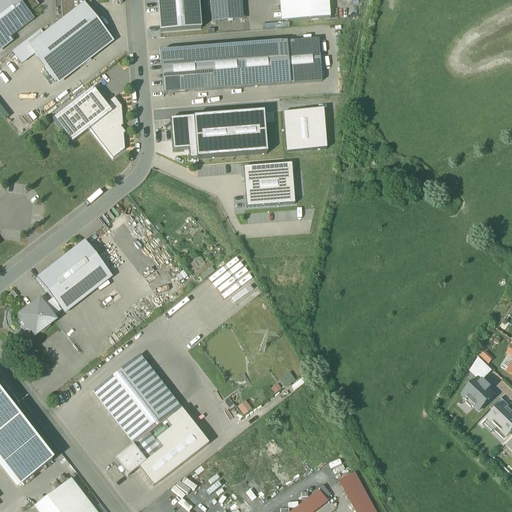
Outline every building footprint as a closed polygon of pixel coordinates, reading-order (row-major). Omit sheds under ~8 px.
[(0,0),(0,46),(33,21),(29,15),(16,0),(0,0)] [(16,0),(29,15),(39,7),(36,2),(32,0),(16,0)] [(60,0),(62,21),(83,4),(89,12),(89,5),(90,4),(89,0),(60,0)] [(197,0),(156,0),(159,34),(200,30),(197,0)] [(210,0),(212,23),(242,21),(240,0),(210,0)] [(328,0),(278,0),(280,23),(330,19),(328,0)] [(62,21),(27,47),(58,86),(113,43),(89,12),(83,4),(62,21)] [(318,39),(160,52),(164,95),(321,82),(318,39)] [(91,91),(52,122),(70,145),(90,129),(109,114),(103,107),(91,91)] [(113,99),(103,107),(109,114),(90,129),(112,158),(123,149),(120,107),(113,99)] [(326,150),(323,110),(283,113),(286,153),(326,150)] [(263,113),(169,120),(172,152),(188,151),(189,161),(266,154),(263,113)] [(291,163),(243,167),(246,206),(294,202),(291,163)] [(84,243),(36,280),(53,302),(58,308),(59,308),(106,271),(84,243)] [(223,276),(241,260),(238,256),(219,271),(223,276)] [(147,281),(156,272),(152,268),(143,277),(147,281)] [(210,288),(224,310),(255,291),(241,269),(210,288)] [(39,302),(19,317),(23,322),(21,323),(29,334),(31,332),(35,337),(55,322),(52,319),(62,311),(59,308),(58,308),(53,302),(44,309),(39,302)] [(184,343),(202,330),(185,305),(184,306),(181,302),(163,314),(177,334),(190,325),(194,331),(181,339),(184,343)] [(483,352),(477,359),(485,367),(491,360),(483,352)] [(139,357),(92,394),(133,447),(115,462),(126,475),(136,467),(152,488),(208,445),(181,410),(139,357)] [(286,374),(277,382),(283,390),(293,382),(286,374)] [(462,394),(478,411),(493,396),(476,379),(462,394)] [(276,385),(269,391),(273,395),(279,390),(276,385)] [(53,461),(0,393),(0,469),(16,490),(53,461)] [(235,408),(241,417),(250,411),(244,402),(235,408)] [(487,419),(505,437),(511,429),(511,415),(500,405),(487,419)] [(100,426),(86,434),(89,439),(103,431),(100,426)] [(374,511),(354,474),(339,482),(354,511),(374,511)] [(185,511),(189,511),(193,507),(183,500),(193,487),(182,478),(171,493),(180,499),(176,505),(185,511)] [(87,511),(66,484),(33,509),(35,511),(87,511)] [(318,490),(289,511),(311,511),(326,501),(318,490)]
